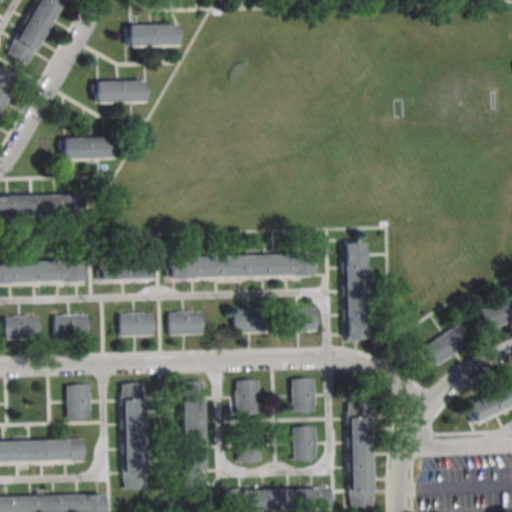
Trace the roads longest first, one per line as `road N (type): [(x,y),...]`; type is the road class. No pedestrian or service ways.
road 1 (residential): [(0,368),(327,359),(380,378),(420,414)]
road 2 (residential): [(399,511),(400,468),(420,414),(511,348)]
road 3 (residential): [(0,165),(99,0)]
